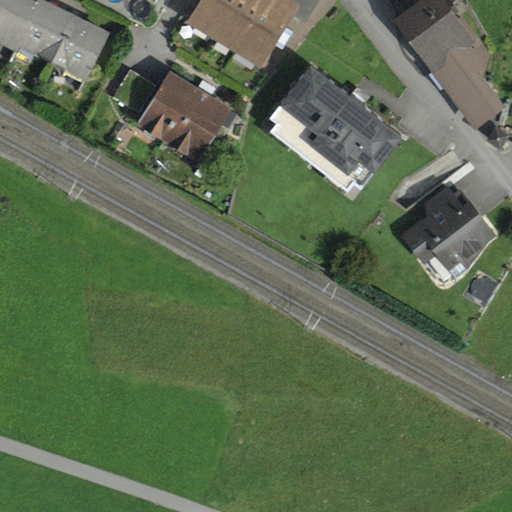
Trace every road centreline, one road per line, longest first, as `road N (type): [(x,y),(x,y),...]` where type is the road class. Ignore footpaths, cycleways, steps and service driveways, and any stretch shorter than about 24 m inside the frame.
road 1 (residential): [(364,0),(511,187)]
road 2 (track): [(191,511),(0,443)]
